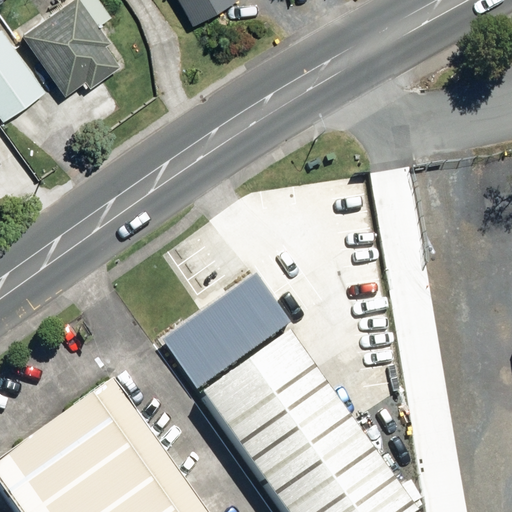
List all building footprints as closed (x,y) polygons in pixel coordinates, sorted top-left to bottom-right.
[(97,0),(71,0),(21,35),(64,94),(84,80),(90,88),(120,67),(105,46),(109,43),(97,25),(110,17),(97,0)] [(178,0),(193,25),(234,0),(178,0)] [(45,91),(2,32),(0,32),(0,114),(4,121),(45,91)] [(159,342),(194,392),(204,384),(207,387),(272,340),(270,338),(281,330),(245,281),(159,342)] [(511,281),(500,284),(507,318),(511,317),(511,281)] [(198,399),(279,511),(410,511),(364,448),(370,443),(368,439),(392,422),(380,405),(349,427),(284,337),(198,399)] [(0,461),(0,487),(17,511),(197,511),(108,385),(0,461)]
